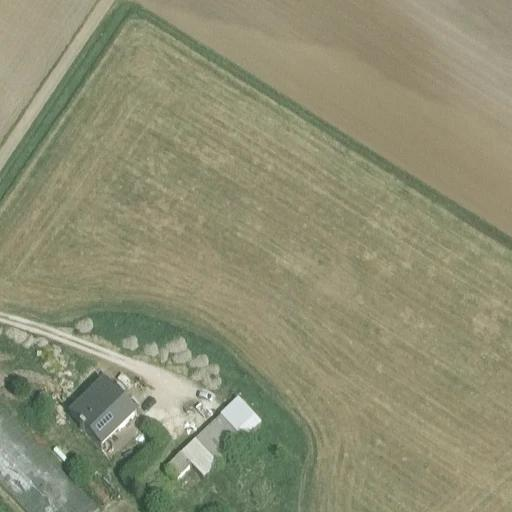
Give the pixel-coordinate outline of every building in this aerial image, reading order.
[(136,417),(105,386),(72,418),(82,429),(80,430),(84,434),(85,434),(101,451),(136,417)] [(98,511),(0,408),(0,486),(24,511),(98,511)] [(221,419),(195,443),(206,454),(232,430),(221,419)] [(203,458),(192,446),(181,457),(192,469),(203,458)] [(181,457),(166,471),(177,482),(192,469),(181,457)] [(205,511),(177,482),(166,471),(140,496),(155,511),(205,511)] [(138,482),(130,490),(135,495),(143,487),(138,482)]
